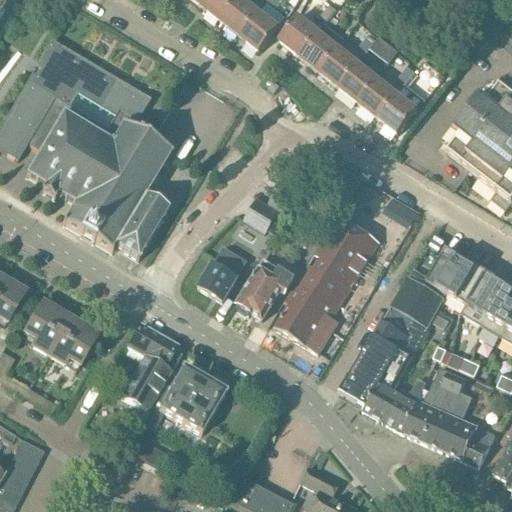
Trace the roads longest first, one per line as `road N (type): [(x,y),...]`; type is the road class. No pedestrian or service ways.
road 1 (residential): [(511,250),(327,139),(285,132)]
road 2 (residential): [(285,132),(250,93),(94,0)]
road 3 (residential): [(142,302),(285,132)]
road 4 (tertiary): [(313,415),(271,378),(142,302)]
road 5 (residential): [(154,511),(113,487),(87,454),(0,404)]
road 6 (residential): [(504,511),(406,461),(347,450)]
road 7 (tertiary): [(142,302),(0,213)]
road 8 (residential): [(398,275),(313,415)]
